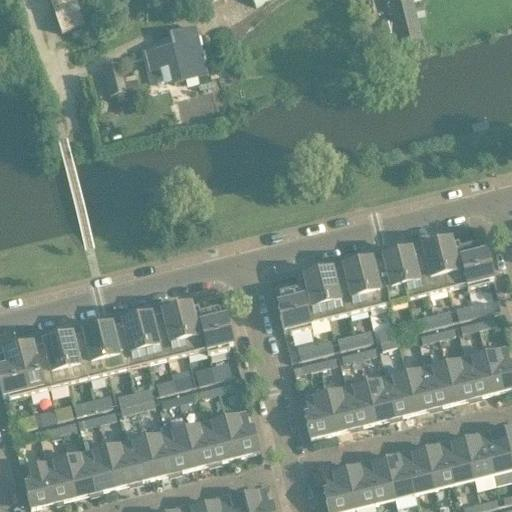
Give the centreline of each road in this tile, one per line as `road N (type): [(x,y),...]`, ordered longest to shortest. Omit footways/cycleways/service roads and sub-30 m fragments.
road 1 (tertiary): [(239,264),(496,199)]
road 2 (tertiary): [(0,323),(239,264)]
road 3 (residential): [(289,471),(511,416)]
road 4 (residential): [(289,471),(239,264)]
road 5 (residential): [(127,511),(289,471)]
